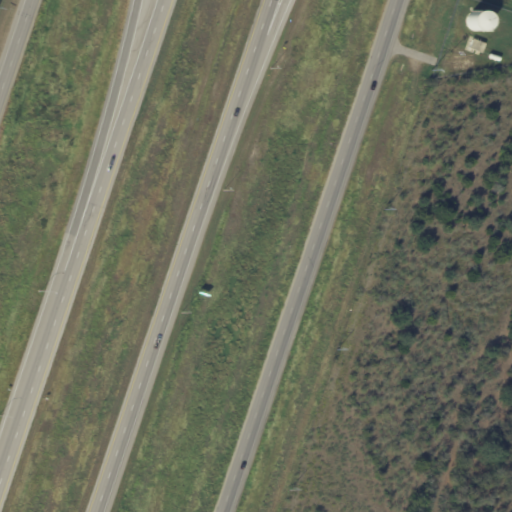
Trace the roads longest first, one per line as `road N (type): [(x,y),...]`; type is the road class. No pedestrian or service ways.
road 1 (secondary): [(227,511),(363,124),(397,0)]
road 2 (motorway): [(165,0),(0,502)]
road 3 (motorway): [(108,511),(263,40)]
road 4 (motorway): [(137,0),(91,221)]
